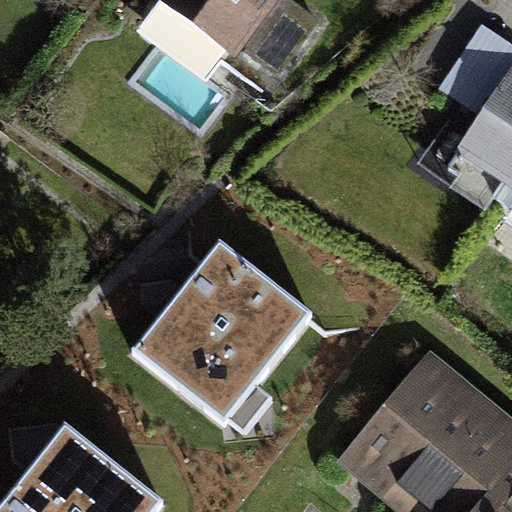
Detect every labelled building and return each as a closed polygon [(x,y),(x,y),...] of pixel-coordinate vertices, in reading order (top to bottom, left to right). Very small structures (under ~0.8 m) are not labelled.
[(147,0),(146,2),(156,9),(139,32),(210,83),(270,0),(147,0)] [(511,49),(479,28),(440,88),(480,114),(453,154),(511,191),(511,49)] [(219,241),(133,351),(224,422),(310,312),(219,241)] [(511,511),(511,421),(427,354),(339,463),(401,511),(511,511)] [(0,511),(150,511),(158,503),(64,428),(0,507),(0,511)]
